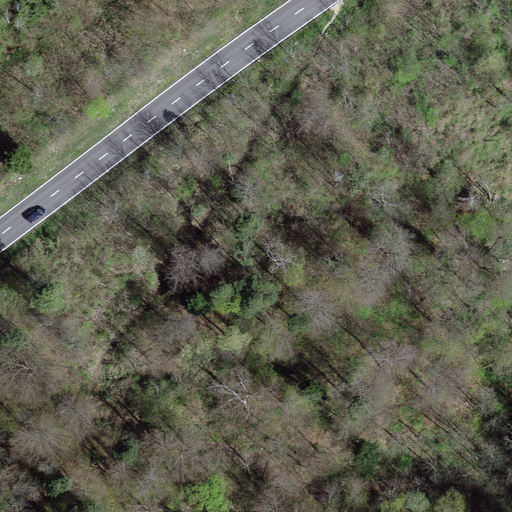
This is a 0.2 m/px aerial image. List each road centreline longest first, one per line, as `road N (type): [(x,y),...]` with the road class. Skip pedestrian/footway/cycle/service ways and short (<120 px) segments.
road 1 (track): [(50,494),(255,460),(374,492),(511,495)]
road 2 (tertiary): [(0,232),(313,0)]
